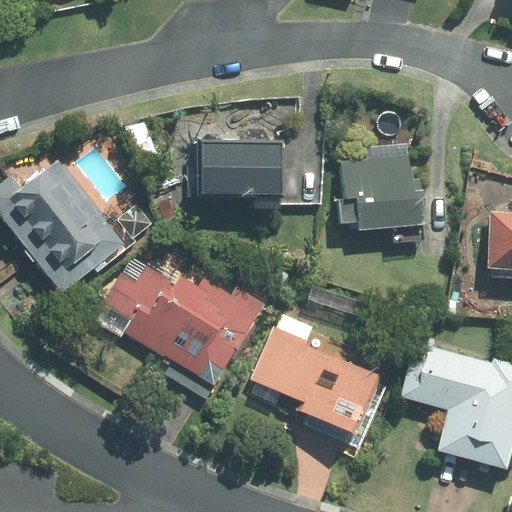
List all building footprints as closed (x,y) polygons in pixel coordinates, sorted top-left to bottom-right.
[(143,124),(123,133),(134,160),(154,152),(143,124)] [(195,196),(275,196),(276,144),(195,144),(195,196)] [(390,245),(422,242),(417,180),(407,180),(405,159),(338,164),(341,201),(333,201),(335,225),(347,224),(348,238),(389,234),(390,245)] [(0,185),(0,219),(57,293),(120,245),(54,160),(19,188),(11,178),(0,185)] [(135,201),(112,219),(131,243),(154,224),(135,201)] [(511,278),(511,213),(487,212),(483,269),(488,269),(488,277),(511,278)] [(119,276),(94,318),(172,364),(166,375),(204,398),(258,307),(203,274),(194,289),(173,276),(170,282),(144,266),(133,284),(119,276)] [(274,332),(270,330),(247,380),(301,404),(297,413),(306,417),(303,424),(356,448),(385,386),(302,347),(310,328),(282,315),(274,332)] [(489,364),(426,347),(422,361),(409,357),(398,398),(444,411),(433,451),(500,469),(511,426),(511,366),(490,360),(489,364)]
